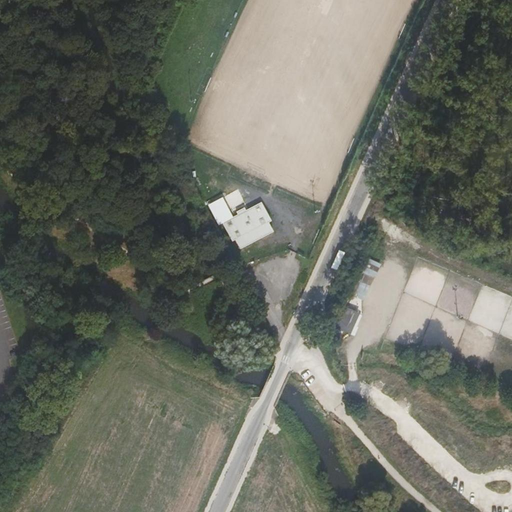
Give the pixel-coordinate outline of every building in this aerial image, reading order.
[(209,199),(216,221),(238,215),(235,205),(244,203),(241,190),(209,199)] [(275,222),(266,204),(225,222),(234,242),(238,240),(242,248),(250,244),(252,242),(253,239),(251,236),(259,233),(260,235),(262,236),(265,236),(268,236),(277,232),(273,223),(275,222)] [(374,277),(380,265),(370,260),(364,272),(374,277)] [(369,287),(358,282),(351,295),(362,300),(369,287)] [(358,313),(342,306),(332,327),(348,334),(358,313)] [(342,341),(340,333),(331,336),(333,344),(342,341)]
